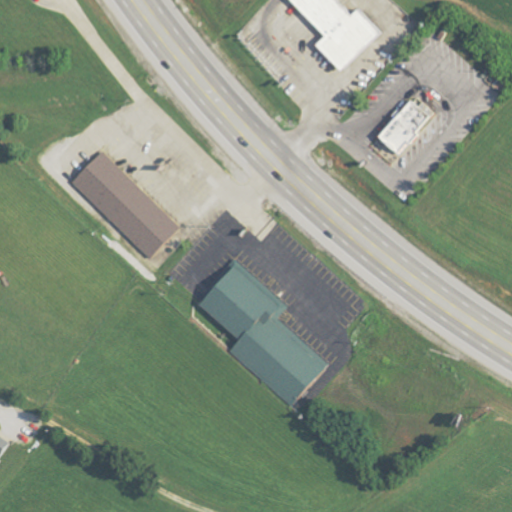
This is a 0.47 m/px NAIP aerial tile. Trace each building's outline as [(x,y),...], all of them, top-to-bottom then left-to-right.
[(322,47),(346,72),(386,35),(363,11),(357,17),(341,0),(296,0),(331,38),(322,47)] [(385,140),(405,157),(437,119),(416,102),(385,140)] [(78,183),(154,259),(184,229),(109,153),(78,183)] [(295,408),(333,366),(281,319),(291,308),(243,265),(207,305),(245,340),(234,352),(295,408)] [(0,461),(13,443),(0,434),(0,461)]
